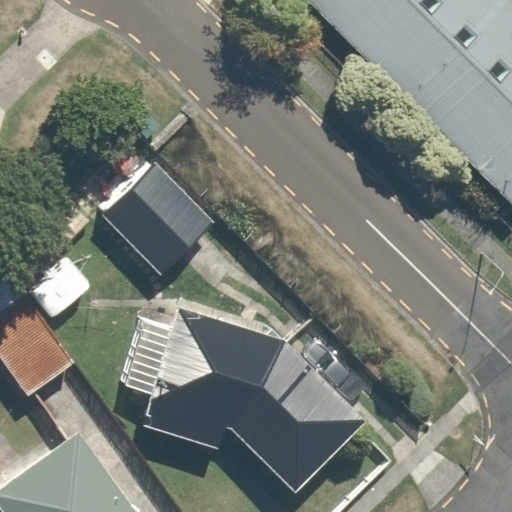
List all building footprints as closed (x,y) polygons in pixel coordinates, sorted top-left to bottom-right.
[(511,0),(311,0),(500,196),(511,184),(511,0)] [(143,145),(87,199),(152,265),(207,210),(143,145)] [(0,271),(0,361),(19,388),(62,356),(0,271)] [(138,385),(130,412),(204,432),(210,410),(280,478),(349,409),(260,321),(161,294),(158,307),(131,300),(111,378),(138,385)] [(118,511),(55,424),(0,464),(0,511),(118,511)]
